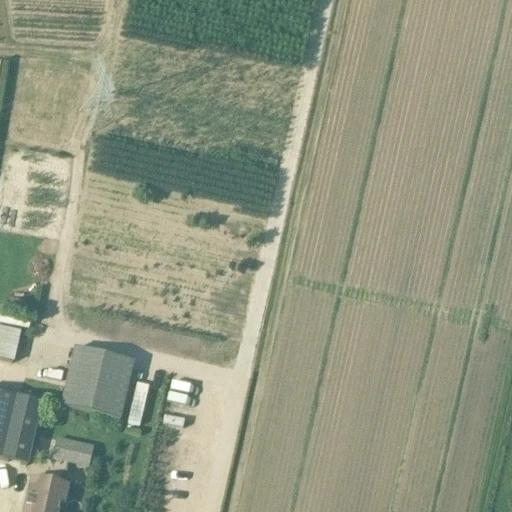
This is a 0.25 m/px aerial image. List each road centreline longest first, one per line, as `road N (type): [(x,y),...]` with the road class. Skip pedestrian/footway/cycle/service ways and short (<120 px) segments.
road 1 (track): [(329,0),(248,342),(232,379)]
road 2 (track): [(38,339),(115,0)]
road 3 (track): [(100,61),(14,52),(5,44),(0,9)]
